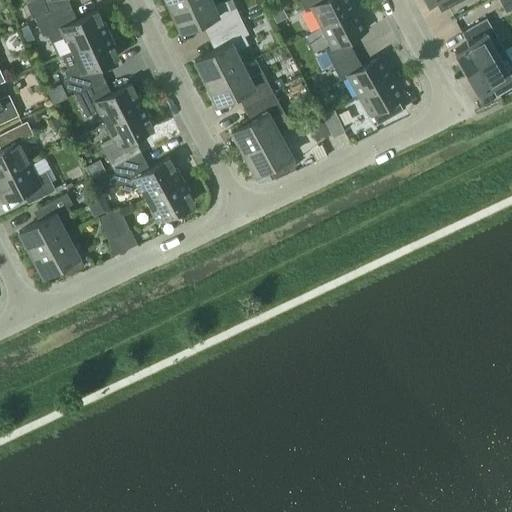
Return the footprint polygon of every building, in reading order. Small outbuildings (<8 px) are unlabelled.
[(41,0),(27,6),(31,17),(64,4),(62,0),(41,0)] [(165,0),(170,9),(189,0),(165,0)] [(213,6),(210,0),(189,0),(170,9),(180,32),(205,20),(210,30),(239,17),(235,6),(230,8),(226,0),(213,6)] [(310,7),(320,27),(356,9),(351,0),(298,0),(304,10),(310,7)] [(511,9),(511,0),(499,0),(506,12),(511,9)] [(366,28),(356,9),(320,27),(330,47),(324,50),(332,64),(354,52),(347,38),(366,28)] [(70,50),(107,33),(97,10),(71,21),(67,11),(37,24),(42,35),(47,33),(51,41),(64,36),(70,50)] [(467,43),(453,50),(465,71),(497,53),(504,49),(486,18),(461,32),(467,43)] [(194,60),(205,82),(241,64),(234,50),(247,43),(243,35),(247,33),(242,22),(213,37),(218,47),(194,60)] [(20,28),(24,35),(30,32),(27,25),(20,28)] [(118,56),(107,33),(70,50),(71,51),(62,54),(68,67),(63,69),(67,78),(63,80),(67,91),(97,77),(92,67),(118,56)] [(346,75),(357,95),(392,75),(381,55),(362,66),(354,52),(332,64),(340,79),(346,75)] [(465,71),(477,92),(491,84),(497,95),(511,86),(511,71),(508,74),(497,53),(465,71)] [(248,77),(241,64),(205,82),(216,104),(241,92),(246,102),(271,89),(261,71),(248,77)] [(403,94),(392,75),(357,95),(368,114),(370,113),(376,122),(373,124),(374,125),(404,107),(402,108),(396,98),(403,94)] [(98,109),(105,123),(142,105),(130,82),(106,95),(100,85),(76,97),(85,116),(98,109)] [(0,97),(0,122),(17,115),(8,94),(0,97)] [(242,152),(278,132),(291,125),(273,94),(249,107),(254,117),(230,130),(242,152)] [(153,127),(142,105),(105,123),(112,137),(99,143),(109,162),(133,150),(128,140),(153,127)] [(333,108),(321,114),(332,136),(344,131),(333,108)] [(305,118),(315,140),(330,133),(319,111),(305,118)] [(0,148),(0,170),(26,158),(18,140),(32,133),(26,121),(0,133),(0,148),(0,149),(0,148)] [(296,164),(278,132),(242,152),(254,174),(279,161),(284,171),(296,164)] [(137,185),(145,198),(181,178),(168,156),(144,170),(137,158),(109,174),(116,186),(120,184),(125,192),(137,185)] [(35,175),(26,158),(0,170),(0,195),(3,201),(22,192),(27,203),(54,189),(45,170),(35,175)] [(193,200),(181,178),(145,198),(163,230),(174,223),(169,214),(193,200)] [(30,253),(66,234),(58,220),(71,213),(67,205),(71,202),(65,192),(37,208),(42,218),(18,231),(30,253)] [(108,212),(118,234),(129,230),(118,207),(108,212)] [(118,234),(108,212),(97,216),(108,239),(118,234)] [(83,265),(66,234),(30,253),(42,275),(66,262),(72,272),(83,265)]
